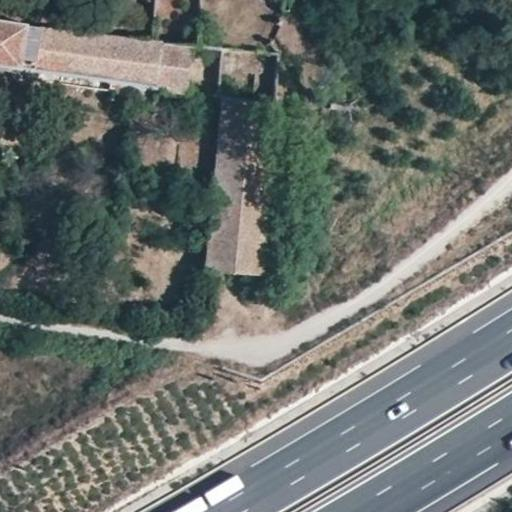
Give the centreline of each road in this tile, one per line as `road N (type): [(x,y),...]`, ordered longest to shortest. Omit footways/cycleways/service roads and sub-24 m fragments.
road 1 (motorway): [(511,339),(224,511)]
road 2 (unclassified): [(0,322),(207,356),(301,317)]
road 3 (track): [(511,165),(451,229),(301,317)]
road 4 (motorway): [(365,511),(511,422)]
